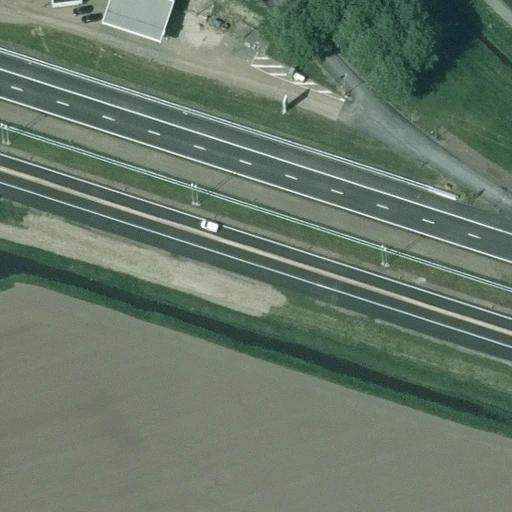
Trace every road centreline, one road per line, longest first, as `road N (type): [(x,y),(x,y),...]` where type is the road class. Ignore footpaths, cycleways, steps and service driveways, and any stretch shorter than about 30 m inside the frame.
road 1 (motorway): [(511,248),(0,83)]
road 2 (motorway): [(0,173),(511,337)]
road 3 (motorway): [(511,208),(402,135)]
